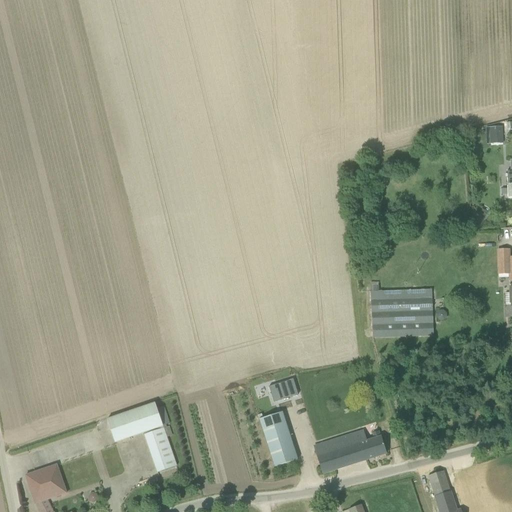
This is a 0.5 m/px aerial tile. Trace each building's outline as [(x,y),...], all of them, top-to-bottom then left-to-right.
[(503,127),(490,128),(491,145),(504,144),(503,127)] [(509,258),(497,258),(498,275),(509,275),(509,258)] [(432,290),(371,292),(373,339),(434,337),(432,290)] [(144,433),(145,435),(164,429),(155,403),(107,420),(115,443),(144,433)] [(275,467),(298,460),(282,412),(259,420),(275,467)] [(164,429),(145,435),(158,473),(177,466),(166,437),(164,429)] [(323,474),(386,454),(381,437),(379,432),(373,434),(374,439),(367,441),(363,431),(314,446),(318,457),(317,457),(323,474)] [(67,494),(57,465),(26,476),(35,504),(66,494),(67,494)] [(461,511),(461,510),(457,511),(449,489),(447,481),(446,479),(445,475),(430,480),(439,511),(461,511)]
